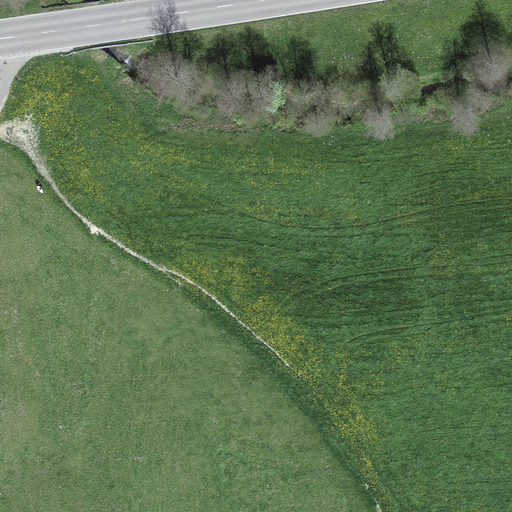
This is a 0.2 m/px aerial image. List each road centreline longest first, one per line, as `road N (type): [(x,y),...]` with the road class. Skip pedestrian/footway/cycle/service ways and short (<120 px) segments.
road 1 (track): [(0,96),(56,191),(242,326),(361,461),(389,511)]
road 2 (primary): [(260,0),(0,38)]
